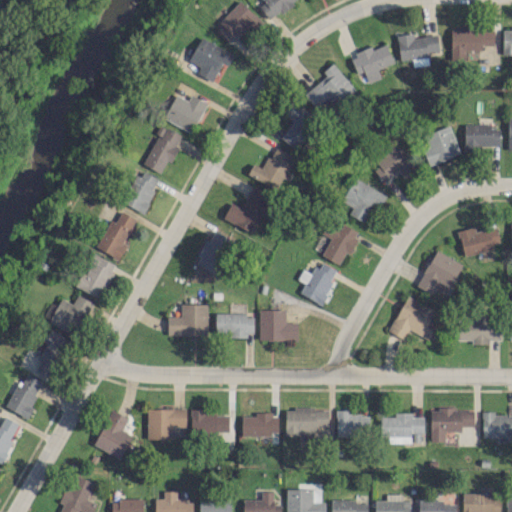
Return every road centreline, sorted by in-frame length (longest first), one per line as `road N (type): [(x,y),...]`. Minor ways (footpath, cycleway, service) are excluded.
road 1 (residential): [(14,511),(261,78),(314,28),(380,0)]
road 2 (residential): [(99,359),(129,371),(191,374),(511,374)]
road 3 (residential): [(332,374),(353,318),(426,208),(471,187),(511,186)]
